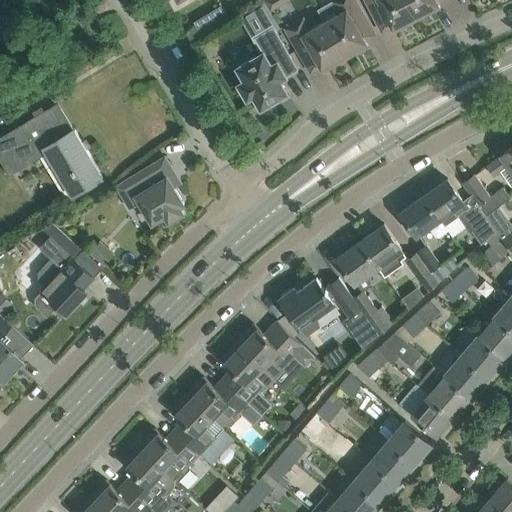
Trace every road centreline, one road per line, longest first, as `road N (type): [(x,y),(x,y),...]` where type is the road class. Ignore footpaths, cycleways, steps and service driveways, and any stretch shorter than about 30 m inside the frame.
road 1 (residential): [(27,511),(237,290),(401,167),(511,113)]
road 2 (tertiary): [(0,488),(272,211)]
road 3 (residential): [(246,182),(0,438)]
road 4 (residential): [(511,24),(360,101),(246,182)]
road 5 (tertiary): [(272,211),(381,134),(511,66)]
road 6 (residential): [(246,182),(126,0)]
road 7 (residential): [(427,511),(511,411)]
